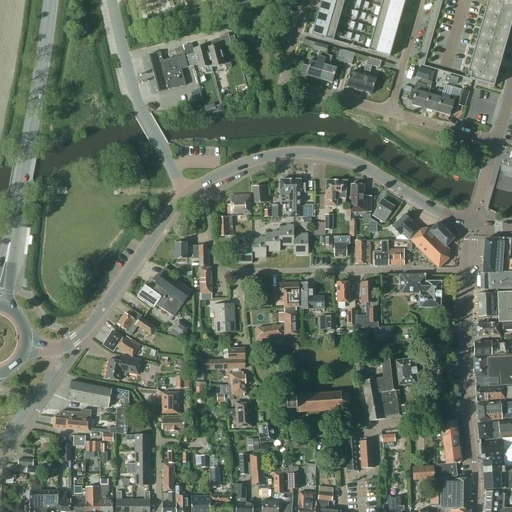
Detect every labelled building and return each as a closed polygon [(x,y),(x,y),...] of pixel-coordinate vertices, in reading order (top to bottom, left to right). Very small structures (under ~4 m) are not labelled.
[(401,12),(404,1),(400,0),(381,0),(380,6),(401,12)] [(511,0),(491,0),(469,79),(494,86),(511,20),(511,0)] [(318,12),(339,18),(342,7),(321,1),(318,12)] [(398,23),(401,12),(380,6),(377,17),(398,23)] [(339,18),(318,12),(314,23),(336,30),(339,18)] [(377,17),(374,28),(395,34),(398,23),(377,17)] [(322,38),(333,41),(336,30),(314,23),(311,35),(321,38),(322,38)] [(392,45),(395,34),(374,28),(371,40),(392,45)] [(212,46),(207,47),(207,50),(211,63),(211,65),(212,67),(224,64),(225,64),(224,60),(219,45),(222,44),(223,47),(236,43),(234,36),(229,38),(228,34),(220,37),(220,39),(211,41),(212,46)] [(392,45),(371,40),(368,51),(379,54),(389,57),(392,46),(392,45)] [(328,46),(315,42),(313,49),(326,53),(328,46)] [(191,44),(182,47),(184,54),(184,56),(187,67),(197,65),(198,68),(211,65),(211,63),(207,50),(207,47),(206,45),(193,49),(191,44)] [(182,47),(174,50),(176,56),(183,54),(182,47)] [(339,61),(345,63),(348,52),(342,50),(339,61)] [(159,51),(147,55),(158,93),(186,85),(181,69),(187,67),(184,56),(184,54),(183,54),(176,56),(162,60),(159,51)] [(354,53),(348,52),(345,63),(351,64),(354,53)] [(325,58),(319,79),(332,83),(336,68),(328,66),(331,56),(326,54),(324,58),(325,58)] [(325,58),(324,58),(318,56),(316,63),(310,61),(309,66),(303,64),(300,73),(306,75),(319,79),(325,58)] [(363,74),(358,90),(371,94),(375,80),(368,77),(371,66),(379,68),(381,61),(368,57),(366,64),(363,74)] [(432,81),(435,72),(419,67),(416,76),(421,78),(432,81)] [(347,80),(346,86),(358,90),(363,74),(358,72),(358,74),(357,74),(349,72),(347,80)] [(448,75),(446,82),(456,84),(458,78),(448,75)] [(413,102),(412,105),(425,109),(429,95),(429,92),(432,81),(421,78),(420,83),(415,82),(413,90),(416,90),(413,101),(413,102)] [(444,85),(443,91),(437,112),(450,116),(452,109),(452,108),(454,109),(456,107),(457,103),(465,106),(469,92),(461,90),(444,85)] [(202,100),(199,90),(190,92),(193,102),(202,100)] [(443,91),(438,90),(436,97),(429,95),(425,109),(437,112),(443,91)] [(292,196),(292,180),(279,180),(279,205),(288,205),(288,217),(298,217),(298,212),(297,212),(297,207),(291,207),(291,196),(292,196)] [(291,196),(291,207),(297,207),(297,212),(298,212),(298,217),(300,217),(305,217),(312,217),(313,216),(313,205),(312,205),(305,205),(305,207),(299,207),(299,193),(305,193),(305,184),(300,184),(300,180),(292,180),(292,196),(291,196)] [(345,181),(325,180),(325,191),(325,206),(336,206),(337,198),(345,198),(345,192),(345,181)] [(350,184),(350,210),(350,212),(354,212),(360,212),(370,212),(371,196),(363,196),(363,184),(350,184)] [(268,196),(267,185),(252,187),(254,203),(265,202),(264,196),(268,196)] [(250,215),(249,195),(230,196),(231,205),(226,205),(227,217),(217,217),(217,237),(232,236),(231,216),(250,215)] [(393,207),(382,200),(372,215),(384,223),(393,207)] [(409,241),(410,240),(419,231),(409,222),(410,221),(403,215),(391,227),(400,235),(401,234),(409,241)] [(419,231),(410,240),(438,268),(448,258),(448,250),(445,247),(453,239),(437,223),(429,231),(427,228),(419,230),(419,231)] [(324,234),(324,224),(313,224),(313,237),(324,236),(324,234)] [(279,245),(293,245),(293,236),(293,225),(286,225),(286,227),(279,227),(279,231),(279,232),(279,245)] [(279,232),(279,231),(272,231),(272,233),(265,233),(265,237),(265,251),(279,251),(279,245),(279,232)] [(300,236),(293,236),(293,245),(293,254),(307,254),(307,234),(300,234),(300,236)] [(251,239),(251,243),(251,258),(265,257),(265,251),(265,237),(258,237),(258,239),(251,239)] [(482,273),(504,272),(511,272),(511,258),(510,258),(511,237),(484,239),(482,273)] [(346,241),(334,241),(334,257),(346,257),(346,241)] [(355,264),(362,264),(366,264),(369,264),(369,241),(354,241),(355,264)] [(191,266),(199,266),(209,266),(208,249),(206,249),(206,245),(198,246),(191,246),(191,243),(186,242),(174,243),(174,259),(187,259),(198,259),(198,263),(191,264),(191,266)] [(251,264),(251,258),(251,243),(244,243),(244,245),(237,245),(237,264),(251,264)] [(388,265),(388,250),(387,247),(380,247),(380,251),(373,252),(373,266),(388,265)] [(404,250),(388,250),(388,265),(403,265),(404,250)] [(211,300),(210,268),(199,268),(200,300),(211,300)] [(156,285),(182,304),(191,291),(163,272),(155,284),(156,285)] [(511,272),(504,272),(482,273),(480,273),(480,290),(511,289),(511,272)] [(424,274),(400,274),(400,293),(418,293),(418,308),(440,308),(440,282),(424,282),(424,274)] [(350,302),(349,282),(336,282),(337,303),(350,302)] [(373,302),(373,282),(360,282),(360,292),(359,293),(359,296),(360,297),(361,303),(368,303),(368,323),(377,323),(377,302),(373,302)] [(284,308),(296,308),(295,307),(298,307),(298,302),(299,302),(298,295),(298,283),(279,284),(279,298),(283,298),(283,308),(284,308)] [(313,296),(313,283),(300,283),(301,310),(323,309),(323,296),(313,296)] [(182,304),(156,285),(152,290),(144,285),(136,297),(153,308),(156,305),(173,317),(182,304)] [(511,289),(506,290),(506,292),(496,293),(497,294),(476,294),(477,317),(498,316),(498,323),(511,321),(511,289)] [(215,319),(233,318),(233,304),(213,305),(213,311),(215,311),(215,319)] [(296,311),(296,308),(284,308),(284,313),(278,313),(279,322),(284,322),(284,325),(256,328),(257,339),(297,335),(296,311)] [(137,322),(124,313),(117,324),(125,330),(124,332),(130,336),(136,326),(151,336),(156,328),(140,317),(137,322)] [(335,330),(334,316),(326,316),(326,330),(335,330)] [(233,318),(215,319),(213,319),(214,325),(215,325),(216,333),(234,332),(233,318)] [(189,327),(178,320),(172,329),(182,336),(189,327)] [(511,321),(498,323),(476,323),(476,324),(477,336),(499,335),(499,329),(509,329),(509,328),(511,328),(511,321)] [(394,341),(393,326),(378,327),(379,342),(394,341)] [(130,342),(112,331),(103,345),(112,351),(115,347),(132,357),(139,345),(131,340),(130,342)] [(229,349),(229,342),(221,342),(221,345),(214,346),(215,350),(228,349),(228,360),(204,361),(205,370),(244,369),(244,348),(229,349)] [(474,356),(505,354),(505,343),(491,343),(491,342),(474,342),(474,356)] [(483,376),(484,387),(504,386),(511,385),(511,354),(505,355),(505,354),(474,356),(473,356),(474,376),(483,376)] [(109,360),(105,378),(119,380),(120,376),(126,377),(127,372),(138,374),(141,360),(121,356),(119,362),(109,360)] [(395,360),(398,390),(400,390),(399,386),(417,384),(414,358),(395,360)] [(398,390),(395,360),(395,359),(381,360),(381,366),(383,378),(361,381),(369,421),(401,416),(401,414),(400,406),(398,390)] [(364,374),(362,363),(355,365),(357,376),(364,374)] [(227,373),(228,385),(245,384),(244,375),(242,375),(242,372),(227,373)] [(188,388),(188,376),(184,376),(175,376),(176,388),(188,388)] [(72,380),(68,400),(107,408),(109,397),(127,400),(128,392),(111,388),(72,380)] [(245,384),(228,385),(228,396),(243,396),(243,393),(245,393),(245,384)] [(511,386),(504,386),(484,387),(474,388),(475,402),(488,401),(488,400),(505,399),(511,398),(511,386)] [(178,413),(178,392),(162,393),(162,413),(178,413)] [(286,399),(287,409),(296,409),(296,412),(296,413),(297,413),(297,412),(300,412),(302,412),(302,413),(303,412),(302,412),(321,411),(321,410),(330,410),(331,410),(340,409),(340,410),(341,409),(348,405),(349,405),(349,404),(348,395),(340,392),(295,394),(295,398),(286,399)] [(500,402),(476,404),(477,422),(501,420),(511,418),(511,410),(511,401),(500,402)] [(252,427),(251,402),(235,402),(235,410),(227,410),(228,416),(233,416),(233,412),(235,412),(236,428),(252,427)] [(114,422),(113,434),(126,435),(128,409),(117,408),(115,422),(114,422)] [(88,431),(90,411),(81,410),(81,413),(58,412),(58,416),(54,416),(53,428),(88,431)] [(184,428),(183,418),(162,419),(162,429),(170,429),(170,431),(177,431),(177,429),(184,428)] [(442,437),(457,435),(455,421),(440,422),(440,423),(433,424),(434,440),(442,439),(442,437)] [(478,440),(479,440),(511,437),(511,421),(498,422),(490,423),(490,422),(489,422),(476,424),(478,440)] [(273,441),(271,424),(262,424),(262,425),(257,425),(259,442),(273,441)] [(135,452),(149,452),(149,434),(135,434),(135,435),(126,435),(126,440),(134,440),(135,452)] [(85,436),(73,435),(73,445),(85,445),(85,436)] [(394,435),(381,435),(382,443),(382,447),(393,447),(393,442),(394,442),(394,435)] [(442,437),(444,450),(459,448),(457,435),(442,437)] [(511,437),(479,440),(480,458),(487,458),(495,457),(503,456),(503,464),(503,466),(510,466),(511,466),(511,437)] [(356,441),(356,438),(345,439),(347,472),(358,471),(358,469),(373,468),(371,440),(356,441)] [(259,450),(258,439),(247,440),(249,451),(259,450)] [(100,442),(85,442),(85,452),(100,452),(100,442)] [(71,444),(61,444),(61,461),(71,461),(71,444)] [(444,450),(445,464),(435,465),(436,479),(445,478),(444,471),(456,470),(455,463),(460,462),(459,448),(444,450)] [(174,463),(174,451),(168,452),(168,460),(163,460),(163,464),(163,491),(173,491),(173,463),(174,463)] [(126,464),(127,469),(149,469),(149,452),(135,452),(135,464),(126,464)] [(249,474),(247,454),(238,455),(240,475),(249,474)] [(200,456),(200,457),(195,457),(196,465),(200,464),(201,468),(209,467),(208,455),(200,456)] [(266,478),(263,478),(261,455),(250,455),(252,486),(258,486),(258,489),(266,489),(266,478)] [(511,466),(510,466),(503,466),(500,467),(499,461),(482,462),(483,490),(501,489),(511,488),(511,466)] [(430,506),(438,506),(436,479),(434,479),(433,466),(412,467),(413,480),(431,479),(431,483),(430,506)] [(218,468),(209,469),(210,482),(219,482),(218,468)] [(288,494),(292,494),(293,489),(300,489),(300,474),(294,474),(294,468),(288,468),(288,489),(288,494)] [(149,469),(127,469),(127,474),(135,474),(135,486),(149,486),(149,469)] [(291,511),(292,494),(288,494),(283,493),(283,473),(273,473),(274,493),(272,493),(272,502),(279,502),(277,511),(291,511)] [(451,510),(470,511),(469,511),(469,497),(450,496),(451,480),(448,480),(448,477),(445,478),(436,479),(438,506),(438,510),(444,510),(451,510)] [(450,496),(469,497),(469,479),(455,479),(454,480),(451,480),(450,496)] [(235,502),(235,511),(252,511),(253,503),(245,502),(246,488),(242,484),(233,484),(233,492),(236,492),(235,502)] [(100,496),(99,511),(112,511),(112,498),(108,498),(106,498),(106,496),(106,495),(107,495),(107,492),(109,492),(108,485),(107,485),(100,485),(100,487),(100,496)] [(175,502),(175,511),(188,511),(189,494),(182,494),(182,486),(175,486),(175,493),(175,502)] [(319,486),(318,491),(317,500),(318,500),(317,507),(316,511),(340,511),(340,510),(327,509),(327,506),(325,506),(325,501),(332,501),(332,493),(333,488),(319,486)] [(85,496),(85,511),(99,511),(100,496),(100,487),(85,487),(85,493),(85,496)] [(27,494),(27,499),(29,499),(28,511),(40,511),(41,500),(42,500),(42,491),(30,492),(30,494),(27,494)] [(57,491),(42,491),(42,500),(41,500),(40,511),(56,511),(57,511),(57,491)] [(70,511),(70,500),(68,500),(69,495),(66,495),(66,493),(60,493),(60,495),(57,495),(57,491),(57,511),(70,511)] [(132,511),(133,500),(121,500),(121,491),(116,491),(116,500),(115,500),(115,511),(132,511)] [(483,511),(502,511),(503,509),(501,509),(502,500),(502,491),(485,491),(483,511)] [(144,500),(133,500),(132,511),(149,511),(150,500),(149,500),(149,492),(144,492),(144,500)] [(315,511),(316,493),(299,492),(297,511),(315,511)] [(175,511),(175,502),(175,493),(168,493),(168,502),(162,502),(161,511),(175,511)] [(210,497),(210,511),(231,511),(232,503),(230,503),(229,495),(210,495),(210,497)] [(70,511),(69,511),(85,511),(85,496),(71,496),(70,496),(70,500),(70,511)] [(396,506),(396,511),(401,511),(403,511),(404,506),(404,496),(396,497),(396,498),(396,506)] [(210,511),(210,497),(191,497),(190,511),(210,511)] [(277,511),(279,502),(272,502),(262,501),(260,511),(277,511)]
